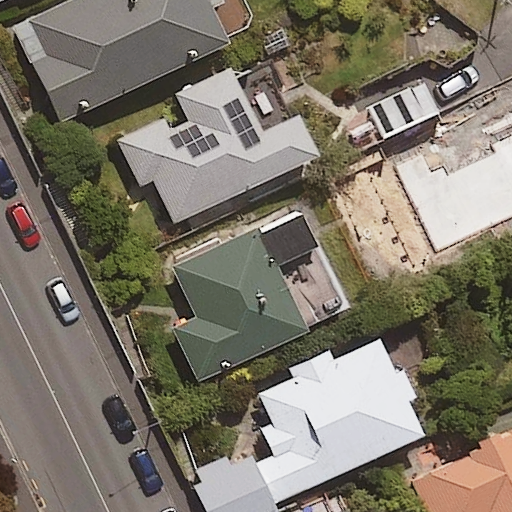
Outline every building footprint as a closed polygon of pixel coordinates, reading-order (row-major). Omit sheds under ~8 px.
[(43,0),(5,19),(54,118),(219,36),(201,0),(43,0)] [(236,90),(222,60),(168,86),(176,103),(112,134),(134,179),(147,173),(167,216),(308,148),(271,73),(236,90)] [(354,211),(461,158),(422,79),(362,109),(380,145),(333,168),(354,211)] [(303,235),(287,201),(165,259),(190,310),(166,322),(189,371),(340,300),(317,252),(273,272),(264,253),(303,235)] [(391,357),(385,360),(367,326),(322,349),(317,340),(281,360),(285,368),(250,387),(267,418),(254,425),(267,449),(247,460),(238,443),(183,472),(204,511),(242,511),(414,421),(398,390),(406,386),(391,357)] [(511,511),(511,427),(505,415),(489,424),(486,419),(466,430),(470,436),(456,444),(449,432),(419,449),(426,461),(403,475),(425,511),(511,511)] [(339,511),(333,500),(310,511),(339,511)]
